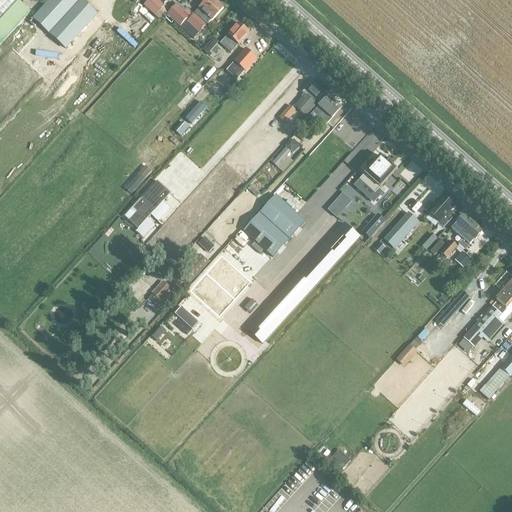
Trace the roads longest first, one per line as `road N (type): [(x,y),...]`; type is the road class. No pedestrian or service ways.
road 1 (residential): [(511,244),(372,121)]
road 2 (residential): [(372,121),(236,0)]
road 3 (secondary): [(511,202),(393,97)]
road 4 (secondary): [(393,97),(284,0)]
